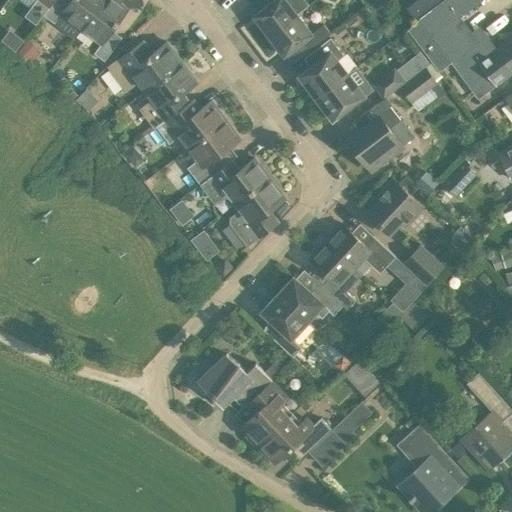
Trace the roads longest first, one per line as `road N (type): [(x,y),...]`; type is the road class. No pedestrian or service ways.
road 1 (residential): [(191,0),(325,177),(164,362),(158,398),(191,439),(317,511)]
road 2 (track): [(156,389),(113,382),(0,338)]
